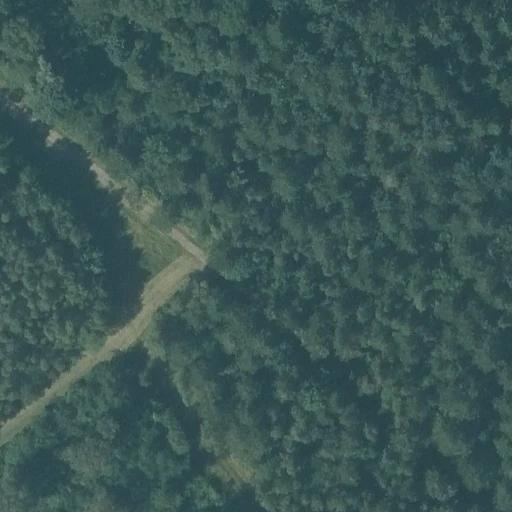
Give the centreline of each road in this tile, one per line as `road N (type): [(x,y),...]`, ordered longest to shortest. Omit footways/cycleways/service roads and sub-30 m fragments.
road 1 (track): [(0,99),(511,501)]
road 2 (track): [(262,511),(136,336),(139,297),(156,272),(157,253),(138,245),(123,254),(123,272)]
road 3 (track): [(123,272),(136,336),(98,351),(0,422)]
